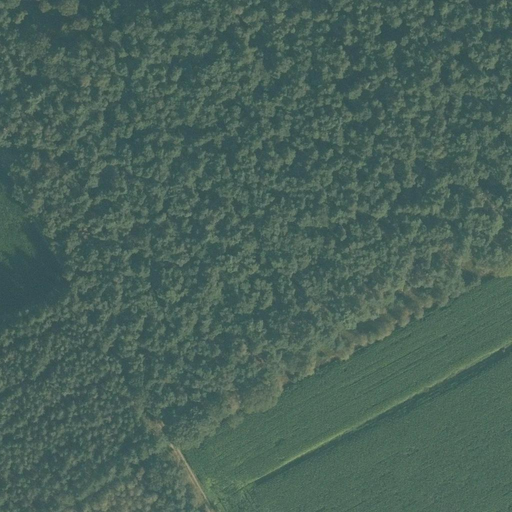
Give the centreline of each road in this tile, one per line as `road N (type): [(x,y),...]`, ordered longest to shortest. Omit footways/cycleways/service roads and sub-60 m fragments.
road 1 (track): [(208,511),(0,152)]
road 2 (track): [(33,511),(166,439)]
